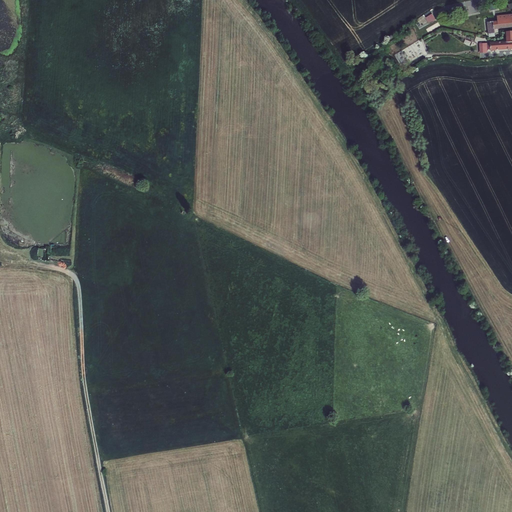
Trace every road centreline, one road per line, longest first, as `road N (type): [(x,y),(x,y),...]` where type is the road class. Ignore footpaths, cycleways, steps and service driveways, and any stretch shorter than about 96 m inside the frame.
road 1 (track): [(240,0),(344,145),(511,459)]
road 2 (track): [(108,511),(83,373),(77,282),(70,272),(21,261),(0,247)]
